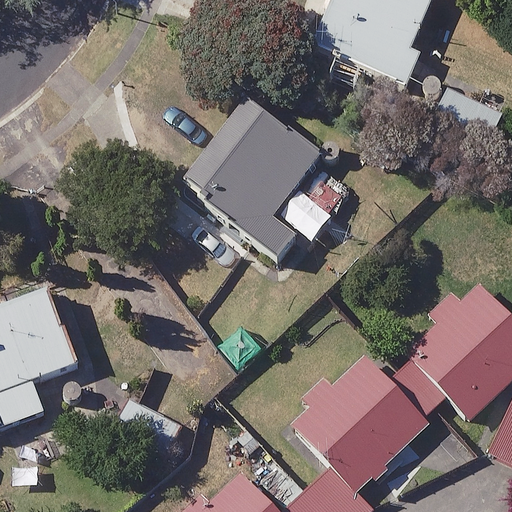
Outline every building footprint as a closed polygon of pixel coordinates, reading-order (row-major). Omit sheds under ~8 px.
[(432,0),(333,0),(312,54),(405,91),(418,59),(410,56),(432,0)] [(506,116),(448,92),(433,128),(491,152),(506,116)] [(317,166),(249,110),(184,189),(278,266),(297,243),(271,222),(317,166)] [(76,370),(48,289),(0,305),(0,431),(44,416),(33,385),(76,370)] [(511,386),(511,324),(475,289),(384,382),(365,363),(295,434),(361,498),(451,405),(473,426),(511,386)] [(172,443),(137,397),(105,423),(140,468),(172,443)] [(511,404),(487,456),(511,467),(511,404)] [(361,511),(321,468),(273,511),(361,511)] [(271,511),(242,481),(208,511),(271,511)]
